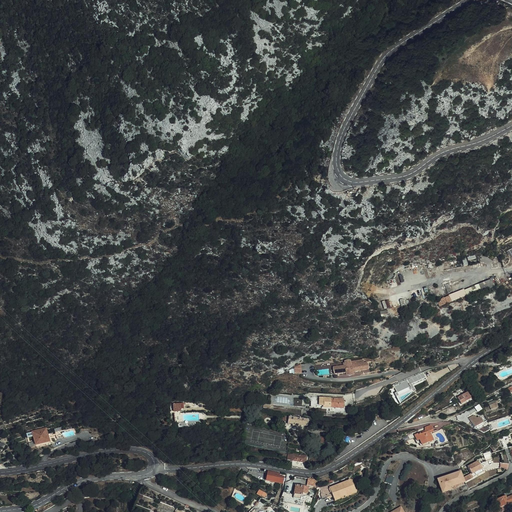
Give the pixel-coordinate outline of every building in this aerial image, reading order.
[(359,359),(346,361),(341,362),(341,365),(339,366),(334,366),(335,376),(343,375),(343,371),(349,371),(361,368),(360,363),(359,359)] [(403,395),(402,392),(410,388),(409,386),(417,381),(417,380),(424,377),(422,372),(392,386),(398,398),(403,395)] [(461,403),(471,397),(468,390),(458,396),(461,403)] [(271,396),(271,402),(277,402),(277,404),(288,404),(288,396),(271,396)] [(344,406),(345,399),(322,398),(321,404),(326,405),(325,407),(336,408),(336,405),(344,406)] [(183,408),(187,409),(187,404),(177,402),(176,410),(181,410),(182,410),(183,409),(183,408)] [(307,421),(303,420),(299,420),(300,417),(299,417),(294,416),(291,416),(290,419),(283,418),(282,418),(282,423),(287,424),(287,425),(292,426),(292,428),(299,430),(299,427),(309,428),(310,422),(307,421)] [(476,420),(475,418),(471,420),(476,427),(478,428),(485,425),(484,423),(485,422),(482,417),(478,419),(476,420)] [(422,445),(429,443),(434,441),(430,431),(434,429),(432,424),(426,426),(426,432),(421,434),(421,432),(415,434),(417,440),(418,440),(420,439),(422,445)] [(61,438),(66,436),(68,436),(65,426),(58,427),(60,432),(51,434),(50,428),(37,431),(39,440),(53,438),(52,437),(60,435),(61,437),(61,438)] [(306,457),(293,455),(291,467),(294,468),(299,469),(305,469),(306,457)] [(479,461),(469,467),(473,473),(476,477),(486,471),(479,461)] [(267,472),(265,481),(280,483),(282,484),(283,478),(278,477),(279,475),(267,472)] [(438,480),(442,492),(450,488),(449,486),(464,481),(463,478),(460,472),(438,480)] [(473,473),(463,478),(464,481),(464,483),(476,477),(473,473)] [(323,489),(326,496),(332,494),(334,498),(355,490),(351,478),(323,489)] [(295,485),(293,494),(306,497),(308,488),(295,485)] [(257,493),(265,497),(267,493),(259,489),(257,493)] [(334,498),(335,501),(356,493),(355,490),(334,498)] [(496,499),(499,507),(511,501),(511,495),(511,496),(511,495),(507,497),(506,494),(496,499)] [(511,501),(499,507),(495,509),(496,511),(499,511),(511,506),(511,501)]
